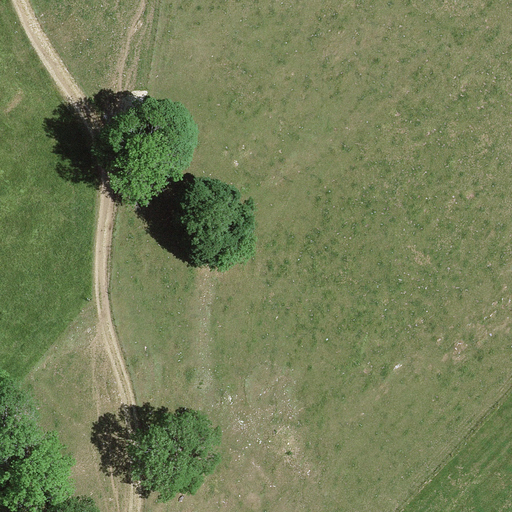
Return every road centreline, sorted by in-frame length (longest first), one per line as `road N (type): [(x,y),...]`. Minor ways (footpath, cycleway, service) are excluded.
road 1 (track): [(100,289),(108,160),(20,0)]
road 2 (track): [(136,511),(130,404),(100,289)]
